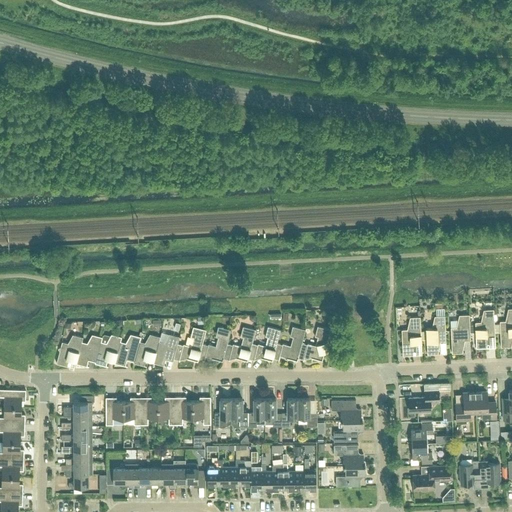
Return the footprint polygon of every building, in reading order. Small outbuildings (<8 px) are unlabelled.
[(505,320),(499,320),(500,346),(511,346),(511,340),(511,307),(508,308),(505,320)] [(475,321),(476,347),(486,347),(489,335),(495,334),(493,308),(483,309),(480,321),(475,321)] [(450,326),(451,352),(462,352),(464,340),(470,340),(469,314),(459,314),(456,326),(450,326)] [(426,328),(427,354),(437,353),(440,341),(445,341),(444,315),(434,315),(431,327),(426,328)] [(401,329),(402,355),(413,354),(415,342),(421,342),(420,316),(409,316),(407,328),(401,329)] [(257,344),(252,343),(251,343),(247,357),(248,358),(253,359),(253,360),(254,360),(254,359),(261,357),(272,360),(273,357),(272,357),(276,342),(277,342),(280,329),(267,325),(265,335),(268,336),(266,345),(258,343),(257,344)] [(282,344),(277,342),(276,342),(272,357),(273,357),(278,359),(278,360),(280,355),(284,356),(284,357),(285,358),(286,358),(287,359),(288,358),(289,358),(297,360),(297,357),(301,342),(305,329),(292,325),(290,335),(293,336),(290,345),(282,343),(282,344)] [(307,344),(301,342),(297,357),(303,359),(303,360),(304,359),(311,357),(322,359),(325,347),(328,346),(326,342),(330,329),(317,325),(315,335),(317,336),(315,345),(307,342),(307,344)] [(183,344),(177,343),(173,358),(172,362),(173,358),(179,359),(179,360),(179,359),(187,357),(197,360),(198,358),(202,343),(206,329),(193,326),(190,336),(193,337),(191,345),(183,343),(183,344)] [(207,344),(202,343),(198,358),(203,359),(203,360),(204,360),(205,355),(209,357),(210,357),(210,358),(211,358),(212,359),(213,359),(214,358),(215,358),(222,360),(223,358),(227,343),(230,329),(218,326),(215,336),(218,337),(216,345),(208,343),(207,344)] [(232,344),(227,343),(223,358),(228,359),(228,360),(229,360),(229,359),(237,357),(247,360),(248,358),(247,357),(251,343),(252,343),(255,329),(243,326),(240,336),(243,336),(241,345),(233,343),(232,344)] [(106,342),(101,341),(96,359),(95,359),(95,362),(106,365),(107,358),(109,357),(115,359),(120,340),(120,341),(121,336),(111,333),(106,342)] [(125,342),(120,341),(120,340),(115,359),(114,362),(125,365),(127,358),(128,357),(134,359),(139,340),(141,336),(130,333),(125,342)] [(145,342),(139,340),(134,359),(133,362),(144,365),(146,358),(148,357),(153,358),(153,359),(158,340),(159,340),(160,336),(150,333),(145,342)] [(164,342),(159,340),(158,340),(153,359),(153,358),(152,362),(163,365),(165,358),(167,357),(173,358),(172,362),(173,358),(177,343),(179,336),(169,333),(164,342)] [(81,341),(82,341),(83,336),(72,334),(68,342),(62,341),(60,346),(58,348),(59,350),(56,362),(67,365),(69,359),(71,358),(76,359),(81,341)] [(87,342),(82,341),(81,341),(76,359),(75,362),(86,365),(88,358),(90,358),(95,359),(96,359),(101,341),(102,336),(92,334),(87,342)] [(0,395),(4,396),(4,406),(21,407),(22,400),(25,400),(26,389),(0,388),(0,395)] [(511,389),(508,389),(509,397),(502,397),(503,419),(511,418),(511,389)] [(425,390),(425,396),(409,397),(410,411),(430,410),(430,401),(438,401),(438,390),(425,390)] [(487,390),(475,391),(476,410),(481,410),(482,419),(496,418),(495,400),(487,401),(487,390)] [(476,410),(475,391),(463,392),(463,402),(455,402),(456,420),(470,419),(470,411),(476,410)] [(63,415),(73,415),(73,413),(92,413),(92,401),(94,401),(94,394),(81,395),(81,401),(73,401),(73,406),(63,406),(63,415)] [(123,418),(123,400),(116,400),(116,396),(105,397),(106,424),(113,424),(113,418),(123,418)] [(130,400),(123,400),(123,418),(134,418),(134,424),(141,424),(141,396),(130,396),(130,400)] [(151,396),(141,396),(141,424),(148,424),(148,418),(158,417),(158,400),(151,400),(151,396)] [(165,400),(158,400),(158,417),(168,417),(168,423),(175,423),(175,396),(165,396),(165,400)] [(186,396),(175,396),(175,423),(182,423),(182,417),(192,417),(192,400),(186,400),(186,396)] [(199,400),(192,400),(192,417),(203,417),(203,423),(210,423),(210,396),(199,396),(199,400)] [(287,412),(281,412),(281,426),(290,426),(290,416),(298,416),(298,397),(287,398),(287,412)] [(309,397),(298,397),(298,416),(306,416),(306,426),(317,426),(317,412),(309,412),(309,397)] [(231,417),(231,398),(220,398),(220,412),(214,412),(214,426),(223,426),(231,423),(231,417)] [(242,398),(231,398),(231,417),(239,417),(239,426),(248,426),(248,412),(242,412),(242,398)] [(253,412),(248,412),(248,426),(256,426),(256,423),(264,423),(264,398),(253,398),(253,412)] [(276,398),(264,398),(264,423),(273,423),(273,426),(281,426),(281,412),(276,412),(276,398)] [(341,409),(341,419),(362,419),(362,418),(361,418),(361,408),(356,408),(355,399),(331,399),(331,409),(341,409)] [(0,416),(0,423),(24,424),(25,414),(21,414),(21,407),(4,406),(3,417),(0,416)] [(61,427),(73,427),(73,425),(92,425),(92,413),(73,413),(73,415),(73,422),(71,422),(71,421),(61,421),(61,427)] [(362,419),(341,419),(341,421),(342,420),(343,430),(333,430),(333,440),(358,440),(358,430),(363,430),(362,419)] [(0,430),(3,431),(3,441),(20,442),(21,435),(24,435),(24,424),(0,423),(0,430)] [(410,429),(411,443),(427,443),(426,433),(432,433),(432,423),(421,423),(421,428),(410,429)] [(62,439),(73,439),(73,437),(92,437),(92,425),(73,425),(73,427),(73,434),(62,433),(62,439)] [(61,451),(73,451),(73,449),(92,449),(92,437),(73,437),(73,439),(73,445),(61,446),(61,451)] [(0,451),(0,458),(23,459),(24,448),(20,448),(20,442),(3,441),(2,451),(0,451)] [(427,443),(411,443),(412,458),(421,457),(421,463),(432,462),(431,452),(427,452),(427,443)] [(343,454),(343,464),(365,464),(365,463),(363,463),(363,453),(358,453),(358,444),(333,444),(334,454),(343,454)] [(65,463),(73,463),(73,461),(92,461),(92,449),(73,449),(73,451),(73,458),(65,458),(65,463)] [(304,470),(305,488),(316,488),(316,470),(309,470),(309,457),(304,457),(304,470)] [(0,465),(2,465),(2,476),(19,476),(19,469),(23,470),(23,459),(0,458),(0,465)] [(207,485),(218,484),(218,458),(214,458),(214,466),(207,466),(207,485)] [(218,458),(218,484),(229,484),(229,466),(222,466),(222,458),(218,458)] [(229,484),(240,484),(240,460),(240,458),(235,458),(235,466),(229,466),(229,484)] [(487,459),(479,460),(480,487),(488,487),(488,485),(489,485),(490,483),(490,482),(500,481),(499,462),(487,462),(487,459)] [(240,484),(250,484),(251,484),(250,470),(251,470),(251,466),(244,466),(244,460),(240,460),(240,484)] [(480,487),(479,460),(471,460),(471,463),(459,464),(460,483),(470,483),(470,484),(471,486),(472,485),(473,488),(480,487)] [(65,475),(73,475),(73,473),(88,473),(92,473),(92,461),(73,461),(73,463),(73,470),(65,470),(65,475)] [(283,462),(272,464),(272,470),(272,489),(283,489),(283,462)] [(287,470),(287,462),(283,462),(283,489),(294,489),(294,470),(287,470)] [(137,463),(125,463),(125,467),(125,482),(127,482),(134,481),(134,486),(139,486),(139,481),(137,481),(137,467),(137,463)] [(173,463),(161,463),(161,467),(161,481),(163,481),(170,481),(170,486),(175,486),(175,481),(173,481),(173,467),(173,463)] [(198,463),(185,463),(185,467),(185,481),(187,481),(193,481),(193,486),(204,486),(204,469),(198,469),(198,463)] [(261,463),(261,489),(272,489),(272,470),(265,470),(265,463),(261,463)] [(365,464),(343,464),(343,465),(345,465),(345,475),(336,475),(336,485),(360,485),(360,475),(365,475),(365,464)] [(435,465),(435,471),(433,472),(433,473),(412,474),(413,489),(434,488),(434,479),(452,478),(451,464),(435,465)] [(127,482),(125,482),(125,467),(113,467),(113,482),(122,482),(122,487),(127,487),(127,482)] [(149,467),(137,467),(137,481),(139,481),(146,481),(146,486),(151,486),(151,481),(149,481),(149,467)] [(161,467),(149,467),(149,481),(151,481),(158,481),(158,486),(163,486),(163,481),(161,481),(161,467)] [(185,467),(173,467),(173,481),(175,481),(182,481),(182,486),(187,486),(187,481),(185,481),(185,467)] [(251,484),(250,484),(250,489),(261,489),(261,470),(251,470),(250,470),(251,484)] [(294,470),(294,489),(305,488),(304,470),(294,470)] [(73,473),(73,475),(73,482),(68,482),(69,487),(74,487),(74,486),(88,486),(88,473),(73,473)] [(0,486),(0,492),(22,494),(23,483),(19,483),(19,476),(2,476),(1,486),(0,486)] [(0,500),(1,500),(1,510),(18,511),(18,504),(22,504),(22,494),(0,492),(0,500)]
